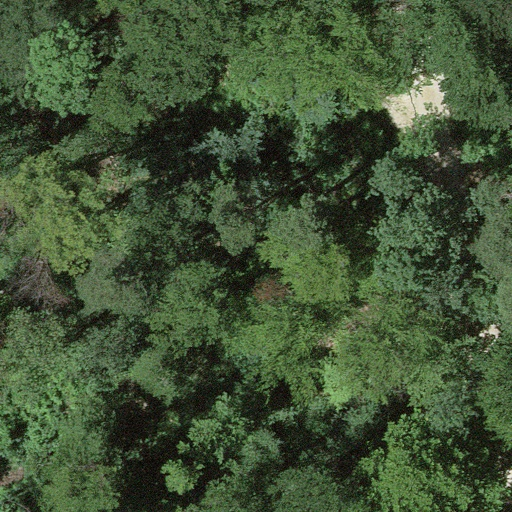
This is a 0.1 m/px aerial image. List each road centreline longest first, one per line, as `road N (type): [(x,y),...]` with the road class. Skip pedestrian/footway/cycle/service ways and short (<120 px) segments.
road 1 (track): [(451,232),(298,0)]
road 2 (track): [(511,503),(451,232)]
road 3 (track): [(451,232),(409,0)]
